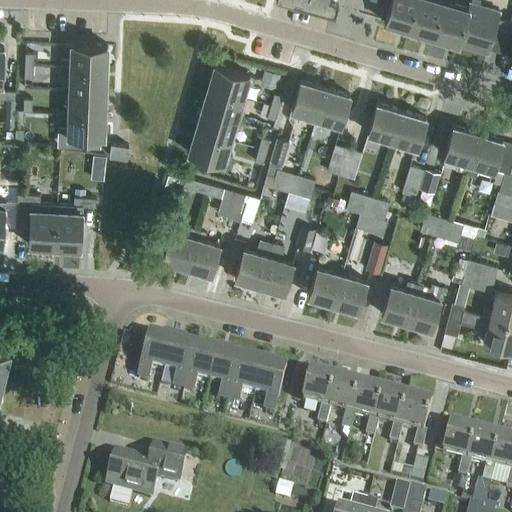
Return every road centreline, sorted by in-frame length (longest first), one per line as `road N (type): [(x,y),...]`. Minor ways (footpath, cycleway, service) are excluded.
road 1 (residential): [(511,100),(207,12),(17,0)]
road 2 (residential): [(511,388),(123,291)]
road 3 (residential): [(64,511),(123,291)]
road 4 (residential): [(123,291),(0,282)]
